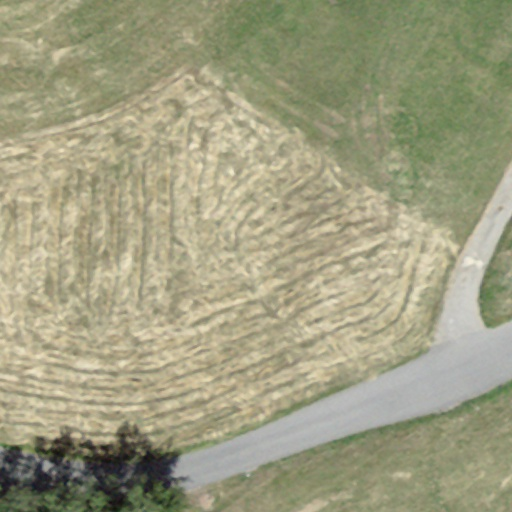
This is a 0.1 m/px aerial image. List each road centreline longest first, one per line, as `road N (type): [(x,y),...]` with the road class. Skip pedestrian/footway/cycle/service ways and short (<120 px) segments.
road 1 (unclassified): [(0,469),(139,481),(257,450),(511,349)]
road 2 (track): [(447,374),(444,319),(454,284),(511,170)]
